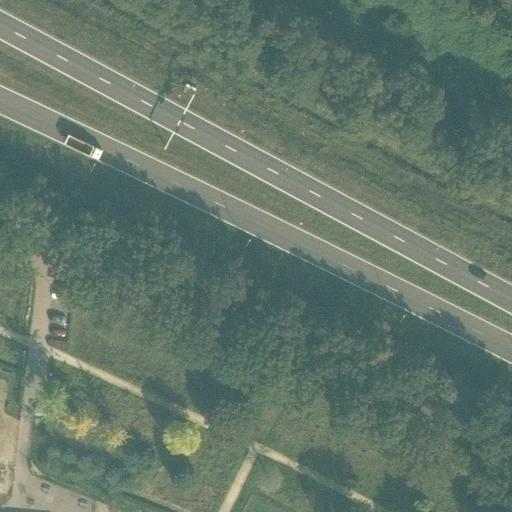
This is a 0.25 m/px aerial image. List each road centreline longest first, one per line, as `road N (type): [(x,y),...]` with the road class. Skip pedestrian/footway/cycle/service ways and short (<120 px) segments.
road 1 (trunk): [(511,301),(0,26)]
road 2 (trunk): [(0,104),(511,350)]
road 3 (track): [(0,330),(376,511)]
